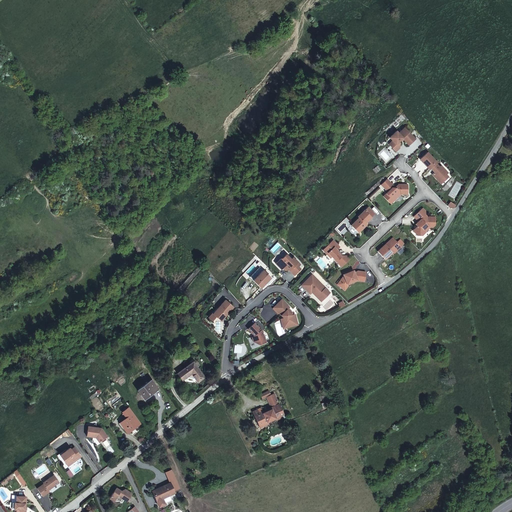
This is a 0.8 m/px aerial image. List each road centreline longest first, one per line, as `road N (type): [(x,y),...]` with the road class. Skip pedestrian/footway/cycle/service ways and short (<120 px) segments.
road 1 (unclassified): [(63,511),(228,379)]
road 2 (residential): [(228,379),(229,326),(270,291),(282,289),(319,325)]
road 3 (residential): [(384,286),(365,246),(425,191)]
